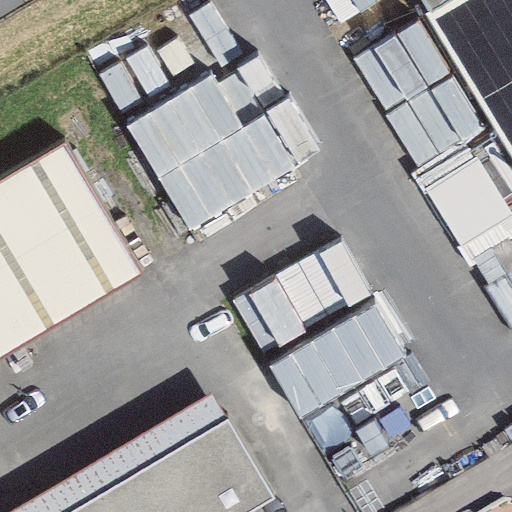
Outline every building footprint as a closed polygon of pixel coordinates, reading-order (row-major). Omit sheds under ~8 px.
[(511,0),(406,0),(511,171),(511,0)] [(0,181),(0,355),(130,280),(49,153),(0,181)] [(236,291),(263,343),(355,295),(328,243),(236,291)] [(381,298),(271,358),(299,410),(409,351),(381,298)] [(203,391),(3,511),(260,511),(272,505),(203,391)]
